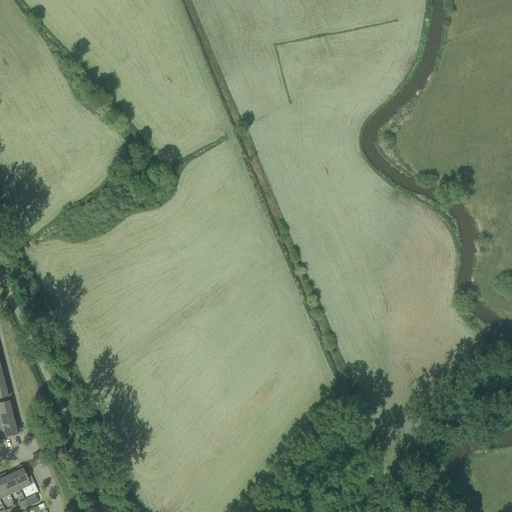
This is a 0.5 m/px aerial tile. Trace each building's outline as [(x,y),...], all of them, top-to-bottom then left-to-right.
[(6,391),(5,385),(0,386),(0,398),(11,396),(9,390),(6,391)] [(12,400),(2,402),(0,402),(0,414),(11,412),(10,406),(13,405),(12,400)] [(13,418),(11,412),(0,414),(0,426),(17,422),(16,417),(13,418)] [(19,427),(17,422),(0,426),(0,438),(17,434),(16,428),(19,427)] [(34,483),(31,476),(27,477),(22,465),(17,468),(18,471),(12,473),(20,489),(34,483)] [(20,489),(12,473),(7,476),(5,473),(1,475),(9,494),(20,489)] [(0,498),(9,494),(1,475),(0,475),(0,498)] [(35,495),(25,500),(28,507),(38,502),(35,495)] [(28,507),(25,500),(17,503),(18,505),(15,506),(17,511),(28,507)]
